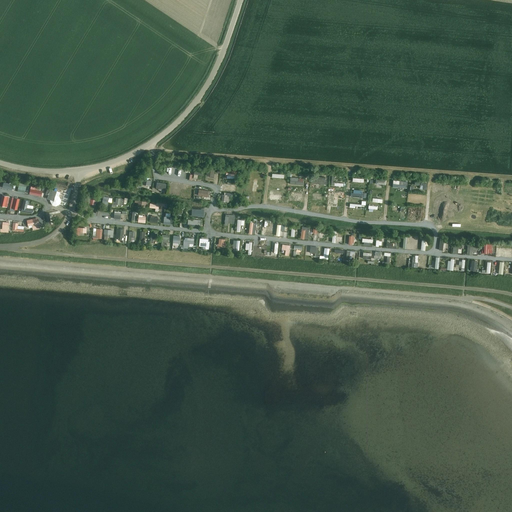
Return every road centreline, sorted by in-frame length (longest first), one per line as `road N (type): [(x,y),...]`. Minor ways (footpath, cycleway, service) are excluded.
road 1 (unclassified): [(80,171),(118,161),(173,128),(208,85),(241,0)]
road 2 (residential): [(80,171),(70,212),(54,233),(3,247)]
